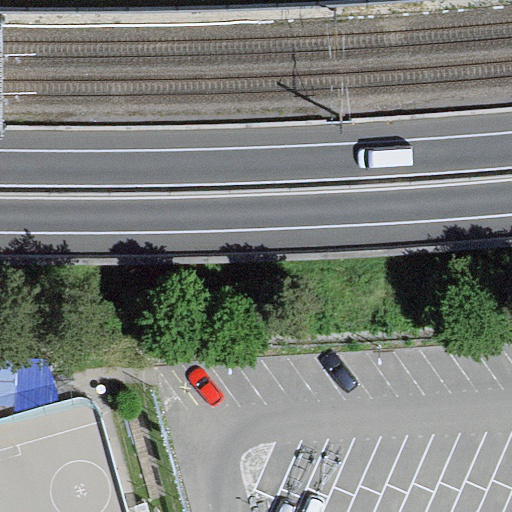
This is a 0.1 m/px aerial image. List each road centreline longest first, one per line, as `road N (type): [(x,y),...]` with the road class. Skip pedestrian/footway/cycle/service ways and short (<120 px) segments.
road 1 (motorway): [(511,150),(389,163),(0,168)]
road 2 (motorway): [(0,214),(151,216),(511,197)]
